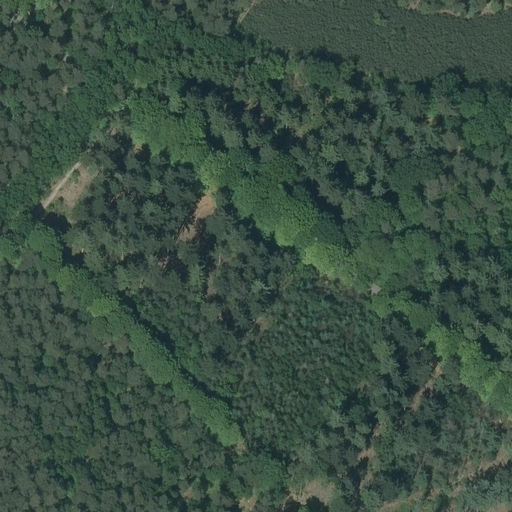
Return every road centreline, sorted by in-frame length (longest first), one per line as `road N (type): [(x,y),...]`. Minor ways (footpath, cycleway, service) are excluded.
road 1 (unclassified): [(511,395),(130,115),(0,8)]
road 2 (track): [(511,415),(155,143),(115,135),(75,140),(0,186)]
road 3 (track): [(511,106),(231,44),(15,19)]
road 4 (track): [(352,274),(425,242),(460,244),(511,270)]
road 5 (unknown): [(108,98),(8,228)]
